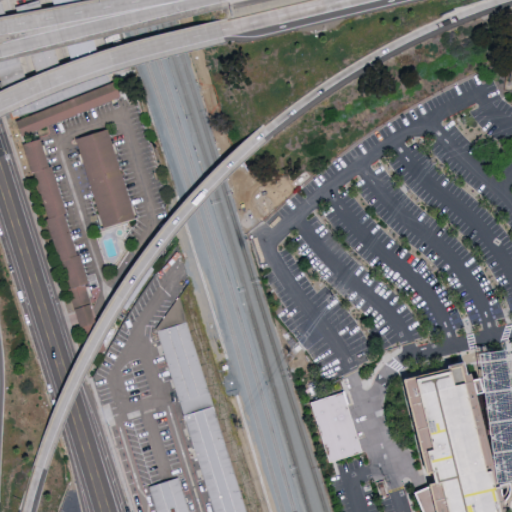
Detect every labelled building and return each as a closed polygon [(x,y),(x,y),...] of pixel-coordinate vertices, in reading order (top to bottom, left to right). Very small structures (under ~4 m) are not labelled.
[(16,118),(22,134),(121,99),(116,83),(16,118)] [(104,231),(137,222),(109,130),(78,140),(104,231)] [(24,144),(29,159),(47,154),(43,138),(24,144)] [(214,511),(203,473),(183,413),(164,352),(158,332),(187,322),(196,352),(216,412),(217,417),(235,473),(247,511),(214,511)] [(511,348),(499,350),(510,481),(511,480),(511,348)] [(511,511),(511,506),(480,377),(475,378),(472,365),(457,369),(458,372),(413,383),(437,474),(444,472),(448,486),(439,488),(416,495),(421,511),(511,511)] [(316,401),(332,462),(365,452),(349,391),(316,401)] [(156,511),(149,488),(157,485),(179,478),(189,511),(156,511)]
